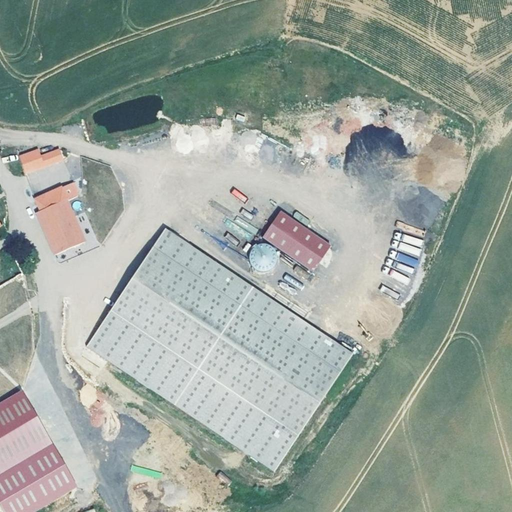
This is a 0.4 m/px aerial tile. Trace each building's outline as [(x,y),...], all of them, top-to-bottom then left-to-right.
[(38,148),(18,155),(24,174),(64,160),(60,148),(40,155),(38,148)] [(26,175),(34,193),(63,181),(60,174),(52,177),(47,165),(26,175)] [(78,179),(64,185),(70,197),(83,191),(78,179)] [(36,213),(57,256),(90,240),(70,197),(64,185),(33,199),(39,212),(36,213)] [(234,188),(230,193),(244,202),(247,198),(234,188)] [(314,271),(332,243),(279,210),(261,239),(314,271)] [(349,356),(169,236),(94,349),(276,470),(349,356)] [(400,242),(398,249),(418,255),(420,249),(400,242)] [(247,263),(267,271),(273,256),(253,248),(247,263)] [(391,271),(389,277),(407,283),(409,277),(391,271)] [(19,288),(26,286),(24,278),(16,281),(19,288)] [(382,285),(379,290),(396,299),(399,294),(382,285)] [(25,396),(0,409),(0,478),(55,448),(25,396)] [(220,471),(216,476),(228,486),(232,481),(220,471)]
